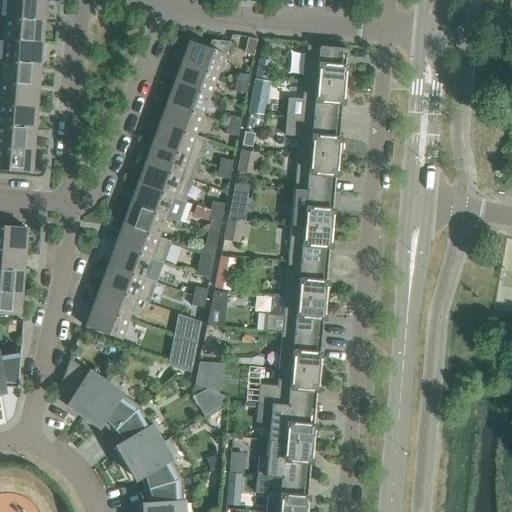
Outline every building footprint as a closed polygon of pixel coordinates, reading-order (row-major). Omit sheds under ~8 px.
[(6,0),(5,19),(43,22),(41,0),(6,0)] [(40,22),(5,19),(4,40),(41,43),(40,22)] [(255,41),(247,39),(245,51),(253,53),(255,41)] [(38,44),(4,40),(2,62),(40,65),(38,44)] [(193,43),(181,63),(217,76),(229,44),(211,41),(211,42),(212,42),(209,49),(193,43)] [(303,83),(343,86),(345,67),(340,67),(341,49),(307,46),(303,83)] [(36,65),(2,62),(0,83),(38,86),(36,65)] [(267,80),(270,64),(259,62),(256,77),(267,80)] [(210,96),(217,76),(181,63),(181,64),(184,65),(174,83),(210,96)] [(235,83),(248,85),(250,76),(237,73),(235,83)] [(265,104),(269,84),(255,81),(251,101),(265,104)] [(38,86),(0,83),(0,84),(0,105),(36,108),(34,87),(38,87),(38,86)] [(210,96),(174,83),(174,84),(177,85),(166,103),(202,117),(210,96)] [(246,94),(248,85),(235,83),(233,92),(246,94)] [(286,117),(335,122),(336,105),(342,105),(343,86),(303,83),(302,100),(288,99),(286,117)] [(195,136),(202,117),(166,103),(166,104),(170,105),(159,124),(206,141),(207,140),(195,136)] [(0,126),(34,130),(32,108),(36,109),(36,108),(0,105),(0,126)] [(227,125),(239,128),(241,119),(228,116),(227,125)] [(297,155),(337,158),(339,139),(333,138),(335,122),(286,117),(284,140),(298,141),(297,155)] [(199,161),(206,141),(159,124),(162,126),(152,144),(199,161)] [(237,137),(239,128),(227,125),(225,135),(237,137)] [(0,148),(33,151),(31,130),(34,130),(0,126),(0,148)] [(253,135),(245,133),(243,142),(242,145),(250,147),(253,135)] [(155,146),(144,164),(192,182),(199,161),(152,144),(151,145),(155,146)] [(33,151),(0,148),(0,170),(31,173),(29,151),(33,152),(33,151)] [(254,155),(241,152),(237,173),(249,176),(254,155)] [(294,190),(329,193),(330,177),(335,177),(337,158),(297,155),(294,190)] [(220,159),(218,168),(231,171),(232,162),(220,159)] [(137,185),(184,202),(192,182),(144,164),(144,165),(147,166),(137,185)] [(231,171),(218,168),(216,178),(229,180),(231,171)] [(184,202),(137,185),(140,186),(130,205),(165,218),(177,223),(184,202)] [(249,190),(236,187),(232,203),(246,206),(249,190)] [(294,190),(291,226),(331,230),(332,211),(327,210),(329,193),(294,190)] [(211,202),(210,211),(222,214),(224,204),(211,202)] [(133,207),(122,225),(169,243),(170,242),(158,238),(165,218),(130,205),(129,206),(133,207)] [(222,214),(210,211),(208,221),(220,223),(222,214)] [(241,225),(227,222),(223,243),(237,245),(241,225)] [(125,227),(115,246),(162,263),(169,243),(122,225),(122,226),(125,227)] [(26,229),(0,226),(0,249),(24,251),(22,230),(26,230),(26,229)] [(291,226),(288,262),(322,265),(324,248),(329,249),(331,230),(291,226)] [(203,245),(201,254),(213,257),(215,247),(203,245)] [(162,263),(115,246),(114,246),(118,247),(107,266),(155,283),(143,278),(150,259),(162,264),(162,263)] [(24,251),(0,249),(0,270),(23,273),(21,251),(25,252),(24,251)] [(213,257),(201,254),(199,263),(212,266),(213,257)] [(322,265),(288,262),(284,298),(324,301),(326,282),(321,282),(322,265)] [(148,303),(155,283),(107,266),(107,267),(111,268),(100,286),(148,303)] [(0,270),(0,292),(21,294),(19,273),(23,273),(0,270)] [(213,291),(225,293),(229,277),(217,274),(213,291)] [(103,288),(93,307),(128,319),(135,300),(147,304),(100,286),(100,287),(103,288)] [(194,288),(192,297),(205,299),(207,290),(194,288)] [(0,292),(0,314),(19,316),(17,294),(21,295),(21,294),(0,292)] [(227,295),(213,293),(209,310),(218,312),(225,306),(227,295)] [(205,299),(192,297),(191,306),(203,309),(205,299)] [(284,298),(283,316),(265,314),(263,332),(281,334),(316,337),(318,320),(323,321),(324,301),(284,298)] [(96,308),(85,328),(121,340),(128,319),(93,307),(92,307),(96,308)] [(219,331),(206,328),(203,345),(215,348),(219,331)] [(184,340),(196,342),(198,333),(186,331),(184,340)] [(315,354),(316,337),(281,334),(278,370),(318,374),(320,354),(315,354)] [(195,352),(196,342),(184,340),(182,349),(195,352)] [(20,349),(0,352),(0,393),(3,393),(2,388),(17,389),(20,349)] [(69,360),(55,397),(69,402),(67,407),(82,417),(105,384),(69,360)] [(199,363),(196,379),(210,382),(213,366),(199,363)] [(316,392),(318,374),(278,370),(277,386),(259,385),(257,404),(275,405),(310,408),(311,392),(316,392)] [(140,407),(105,384),(82,417),(98,428),(101,423),(111,434),(140,407)] [(219,410),(227,405),(228,398),(207,390),(219,410)] [(268,441),(312,445),(313,426),(308,425),(310,408),(275,405),(257,404),(257,407),(263,408),(261,423),(269,424),(268,441)] [(126,463),(160,443),(140,407),(111,434),(121,444),(116,447),(126,463)] [(269,477),(304,480),(305,464),(310,464),(312,445),(268,441),(266,458),(258,457),(256,476),(269,477)] [(144,491),(181,480),(160,443),(126,463),(135,480),(140,477),(144,491)] [(220,469),(217,456),(210,458),(214,471),(220,469)] [(228,474),(227,484),(240,485),(241,475),(228,474)] [(265,511),(305,511),(307,498),(302,497),(304,480),(269,477),(256,476),(255,495),(267,496),(265,511)] [(142,511),(183,511),(181,480),(144,491),(148,505),(143,505),(142,511)]
